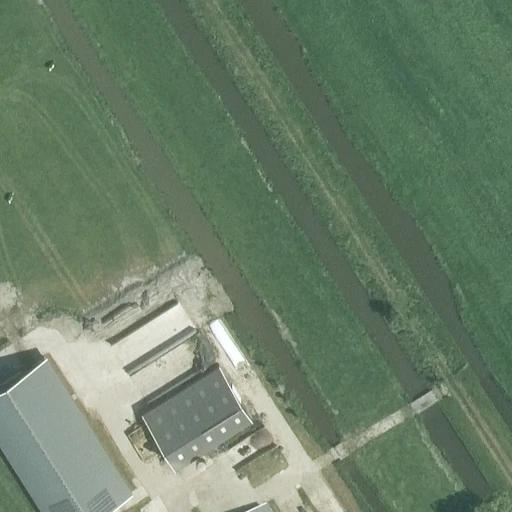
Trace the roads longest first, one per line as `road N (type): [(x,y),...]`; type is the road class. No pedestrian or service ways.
road 1 (track): [(446,388),(452,386),(207,0)]
road 2 (track): [(446,388),(236,511)]
